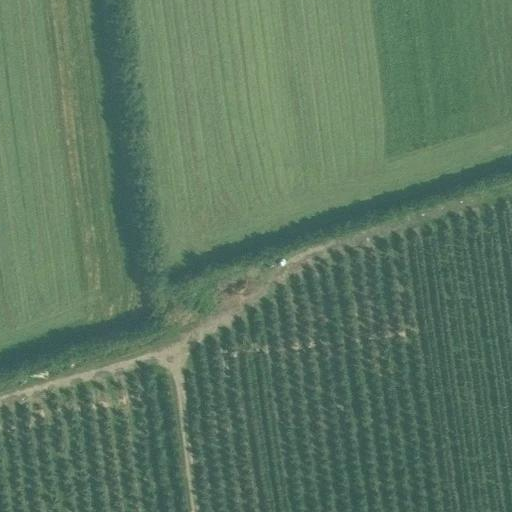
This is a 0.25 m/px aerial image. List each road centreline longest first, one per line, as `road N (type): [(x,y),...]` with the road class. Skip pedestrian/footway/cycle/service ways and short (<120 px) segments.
road 1 (track): [(0,401),(170,349),(235,316),(288,266),(511,191)]
road 2 (track): [(193,511),(170,349)]
